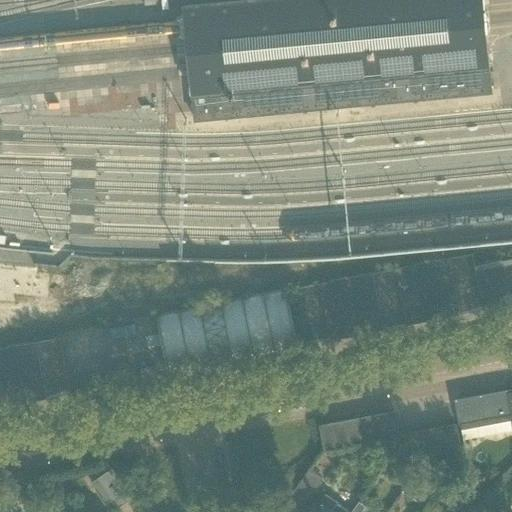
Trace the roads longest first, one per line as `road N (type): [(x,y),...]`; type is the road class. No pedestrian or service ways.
road 1 (tertiary): [(198,420),(511,354)]
road 2 (tertiary): [(0,460),(198,420)]
